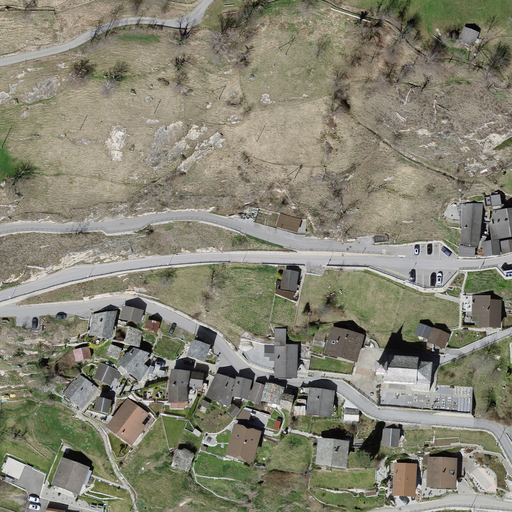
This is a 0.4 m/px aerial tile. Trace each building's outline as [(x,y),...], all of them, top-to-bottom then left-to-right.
[(458,42),(472,47),(478,32),(464,27),(458,42)] [(492,238),(511,235),(511,208),(501,210),(499,196),(491,197),(495,225),(490,226),(492,238)] [(482,205),(463,205),(461,244),(478,245),(482,205)] [(301,220),(280,213),(276,226),(297,232),(301,220)] [(511,240),(501,242),(503,252),(511,251),(511,240)] [(497,241),(483,242),(484,255),(499,253),(497,241)] [(474,248),(460,246),(459,255),(474,256),(474,248)] [(284,271),(281,288),(295,290),(298,273),(284,271)] [(501,297),(471,295),(468,325),(498,327),(501,297)] [(142,312),(124,307),(121,318),(139,323),(142,312)] [(93,315),(90,334),(110,338),(115,313),(93,315)] [(156,331),(158,324),(148,321),(146,329),(156,331)] [(428,326),(418,322),(412,333),(423,338),(428,326)] [(359,334),(328,326),(321,354),(352,361),(359,334)] [(440,348),(446,334),(430,327),(423,340),(440,348)] [(139,345),(142,331),(129,328),(126,342),(139,345)] [(275,329),(274,377),(296,377),(297,346),(285,345),(285,329),(275,329)] [(203,362),(210,346),(194,339),(187,356),(203,362)] [(274,354),(274,340),(265,340),(265,354),(274,354)] [(120,349),(111,345),(107,354),(117,358),(120,349)] [(88,348),(74,351),(77,361),(90,358),(88,348)] [(120,363),(139,379),(147,368),(142,364),(148,358),(145,357),(148,353),(135,349),(129,354),(128,353),(120,363)] [(376,362),(375,373),(381,373),(380,384),(414,386),(415,383),(431,384),(432,362),(417,361),(418,357),(383,355),(383,362),(376,362)] [(167,363),(154,359),(151,367),(148,377),(153,379),(155,375),(163,376),(167,363)] [(101,366),(96,378),(110,384),(116,372),(101,366)] [(189,372),(172,370),(170,382),(169,401),(187,400),(186,385),(189,372)] [(203,374),(193,372),(190,385),(201,388),(203,374)] [(234,380),(217,375),(208,395),(228,405),(234,380)] [(66,393),(81,406),(95,388),(80,376),(66,393)] [(251,381),(237,378),(234,395),(247,398),(251,381)] [(255,383),(250,399),(260,402),(265,386),(255,383)] [(283,388),(268,384),(263,400),(278,404),(283,388)] [(333,391),(310,389),(308,414),(331,416),(333,391)] [(293,396),(283,394),(280,406),(290,408),(293,396)] [(95,409),(108,412),(111,401),(98,398),(95,409)] [(147,414),(128,400),(108,426),(131,443),(144,427),(140,423),(147,414)] [(239,410),(233,405),(228,411),(234,416),(239,410)] [(305,406),(295,406),(295,414),(305,414),(305,406)] [(358,410),(345,409),(344,420),(357,420),(358,410)] [(268,418),(243,410),(236,420),(246,423),(246,421),(265,427),(268,418)] [(260,432),(235,425),(227,453),(252,460),(260,432)] [(398,430),(384,429),(383,445),(397,446),(398,430)] [(347,442),(320,439),(317,463),(345,466),(347,442)] [(178,450),(172,465),(187,471),(192,455),(178,450)] [(9,458),(2,471),(17,479),(24,465),(9,458)] [(63,459),(54,483),(78,492),(87,468),(63,459)] [(455,460),(430,459),(429,486),(454,487),(455,460)] [(415,465),(396,464),(394,494),(414,495),(415,465)]
